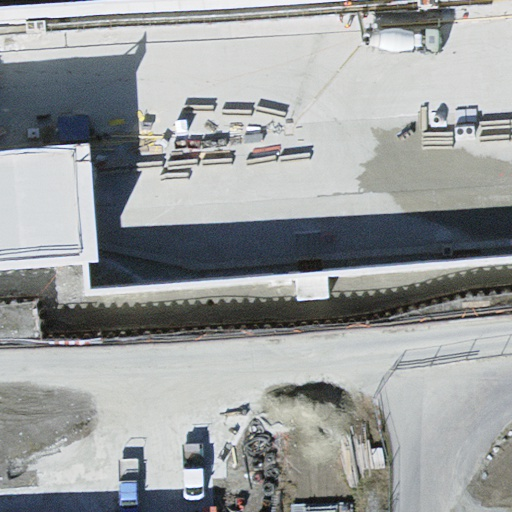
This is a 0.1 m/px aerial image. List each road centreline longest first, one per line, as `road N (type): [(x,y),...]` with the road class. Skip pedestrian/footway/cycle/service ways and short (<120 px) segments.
road 1 (motorway): [(511,13),(0,53)]
road 2 (motorway): [(0,198),(511,159)]
road 3 (unclassified): [(459,350),(0,364)]
road 4 (residential): [(453,511),(459,350)]
